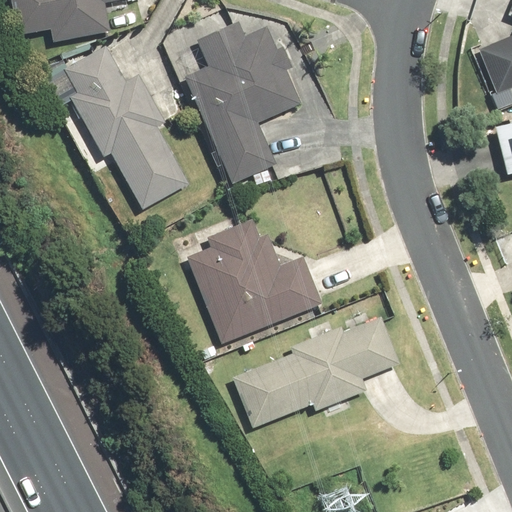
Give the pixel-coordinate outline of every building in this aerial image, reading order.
[(4,0),(11,38),(45,33),(47,44),(104,35),(100,6),(137,0),(4,0)] [(469,53),(492,113),(511,105),(511,0),(510,0),(504,18),(511,20),(511,34),(511,37),(469,53)] [(177,80),(226,187),(271,166),(252,125),(296,105),(282,74),(288,71),(278,49),(272,52),(261,29),(239,39),(231,24),(192,42),(195,50),(176,59),(184,76),(177,80)] [(97,160),(105,156),(135,212),(183,186),(152,130),(160,126),(133,77),(120,84),(101,48),(64,68),(60,62),(30,78),(49,112),(65,103),(97,160)] [(511,123),(487,130),(499,181),(511,177),(511,123)] [(181,259),(217,347),(319,306),(300,259),(276,268),(262,236),(254,239),(247,222),(202,240),(206,249),(181,259)] [(227,381),(247,431),(307,407),(310,415),(362,393),(358,382),(395,366),(376,319),(339,334),(336,328),(284,350),(287,357),(227,381)] [(359,511),(371,499),(353,498),(347,483),(318,494),(325,511),(359,511)]
